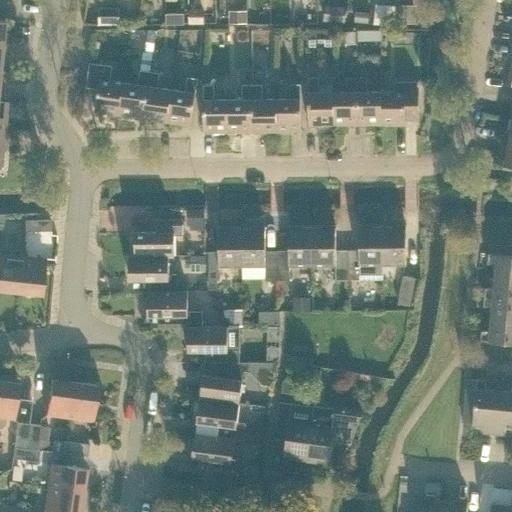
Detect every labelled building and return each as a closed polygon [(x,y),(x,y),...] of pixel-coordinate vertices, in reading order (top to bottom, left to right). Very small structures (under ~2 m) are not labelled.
[(394,25),(396,5),(376,4),(373,25),(394,25)] [(415,24),(417,5),(398,4),(397,22),(415,24)] [(345,7),(325,5),(323,21),(344,23),(345,7)] [(99,8),(98,26),(125,26),(125,21),(119,21),(119,8),(99,8)] [(203,24),(203,9),(189,9),(189,25),(203,24)] [(228,11),(228,23),(246,23),(246,10),(228,11)] [(355,11),(353,22),(368,24),(369,13),(355,11)] [(165,24),(165,25),(182,25),(181,14),(166,14),(165,25),(165,24)] [(147,30),(145,52),(152,53),(155,31),(147,30)] [(381,30),(357,30),(357,41),(381,41),(381,30)] [(341,32),(341,45),(356,45),(356,31),(341,32)] [(413,33),(394,32),(394,44),(413,44),(413,33)] [(141,61),(139,70),(149,72),(150,63),(141,61)] [(94,111),(118,115),(123,83),(110,80),(112,66),(89,63),(86,87),(97,89),(94,111)] [(368,63),(357,64),(358,77),(366,77),(368,77),(368,63)] [(142,118),(149,72),(139,70),(137,85),(123,83),(118,115),(142,118)] [(142,118),(166,122),(171,89),(157,87),(159,73),(149,72),(142,118)] [(241,73),(242,85),(242,99),(228,99),(228,132),(252,132),(251,73),(241,73)] [(276,131),(276,99),(261,99),(261,73),(251,73),(252,132),(276,131)] [(197,79),(187,77),(185,91),(171,89),(166,122),(190,125),(197,79)] [(346,92),(332,92),(333,125),(357,125),(356,77),(346,77),(346,92)] [(358,77),(356,77),(357,125),(381,125),(380,92),(366,92),(366,77),(358,77)] [(308,125),(333,125),(332,92),(318,92),(318,78),(308,78),(308,125)] [(381,125),(405,125),(405,114),(415,114),(418,114),(417,82),(394,82),(394,91),(380,92),(381,125)] [(276,131),(300,131),(300,84),(290,85),(290,99),(276,99),(276,131)] [(228,132),(228,99),(213,100),(213,85),(203,85),(203,132),(228,132)] [(202,226),(202,209),(190,209),(186,213),(186,223),(189,226),(202,226)] [(50,231),(50,219),(24,220),(24,232),(50,231)] [(174,235),(182,235),(182,219),(156,219),(156,232),(134,232),(135,255),(135,256),(168,255),(168,256),(174,256),(174,235)] [(347,250),(347,279),(382,279),(382,225),(359,226),(359,250),(347,250)] [(384,279),(384,265),(406,265),(406,225),(382,225),(382,279),(384,279)] [(288,226),(289,251),(277,251),(277,280),(289,280),(289,266),(312,266),(312,226),(288,226)] [(312,226),(312,266),(335,265),(335,280),(347,279),(347,250),(335,250),(335,226),(312,226)] [(241,227),(218,227),(218,251),(206,251),(206,281),(219,281),(219,267),(242,266),(241,227)] [(265,227),(241,227),(242,266),(265,266),(265,280),(277,280),(277,251),(265,251),(265,227)] [(511,246),(488,245),(487,263),(496,264),(495,276),(511,277),(511,246)] [(0,289),(18,292),(21,256),(0,253),(0,289)] [(177,291),(177,274),(169,274),(168,256),(168,255),(135,256),(135,255),(129,255),(129,279),(150,279),(150,291),(177,291)] [(40,295),(44,259),(21,256),(18,292),(40,295)] [(192,275),(192,290),(206,290),(206,275),(192,275)] [(415,278),(403,276),(397,303),(409,306),(415,278)] [(511,299),(511,277),(495,276),(494,288),(485,287),(484,297),(511,299)] [(148,291),(148,315),(169,315),(169,327),(188,327),(202,327),(201,311),(187,311),(187,291),(177,291),(150,291),(148,291)] [(491,319),(511,320),(511,299),(484,297),(483,306),(492,307),(491,319)] [(292,298),(292,312),(310,312),(310,298),(292,298)] [(242,326),(242,309),(228,310),(228,326),(242,326)] [(279,312),(258,313),(258,326),(279,325),(279,312)] [(511,343),(511,320),(491,319),(490,331),(481,331),(480,340),(504,343),(511,343)] [(222,326),(202,327),(188,327),(188,350),(202,350),(209,350),(209,357),(209,362),(231,362),(239,362),(239,326),(228,326),(222,326)] [(267,348),(267,362),(278,362),(278,348),(267,348)] [(231,362),(209,362),(209,363),(208,375),(203,375),(200,398),(231,402),(239,403),(242,380),(229,378),(231,362)] [(231,362),(229,378),(242,380),(243,371),(250,372),(251,362),(239,362),(231,362)] [(46,415),(69,418),(74,382),(51,379),(46,415)] [(483,433),(494,433),(498,390),(485,389),(486,381),(468,379),(464,423),(473,423),(472,424),(483,425),(483,433)] [(293,394),(294,382),(283,380),(281,392),(293,394)] [(18,383),(0,381),(0,428),(5,426),(6,418),(13,419),(18,383)] [(74,382),(69,418),(92,421),(96,385),(74,382)] [(505,435),(506,427),(511,427),(511,382),(511,383),(511,391),(498,390),(494,433),(505,435)] [(234,438),(243,439),(245,423),(236,422),(239,403),(231,402),(200,398),(196,421),(218,424),(216,435),(234,438)] [(283,457),(306,460),(312,421),(314,407),(291,403),(279,402),(275,431),(287,432),(283,457)] [(306,460),(330,463),(332,444),(349,447),(352,441),(362,413),(349,411),(336,410),(314,407),(312,421),(306,460)] [(13,447),(24,449),(28,423),(16,421),(13,447)] [(40,425),(28,423),(24,449),(39,450),(47,451),(48,441),(38,439),(40,425)] [(254,427),(252,441),(263,442),(265,428),(254,427)] [(212,471),(238,475),(240,460),(232,459),(234,438),(216,435),(195,433),(192,456),(213,459),(212,471)] [(88,445),(63,441),(62,453),(87,457),(88,445)] [(39,450),(24,449),(13,447),(12,458),(37,462),(39,450)] [(82,491),(85,469),(50,464),(47,487),(82,491)] [(60,511),(79,511),(82,491),(47,487),(44,510),(60,511)] [(424,499),(421,498),(419,511),(442,511),(444,500),(435,500),(434,495),(426,495),(424,499)] [(466,511),(467,503),(444,500),(442,511),(466,511)]
